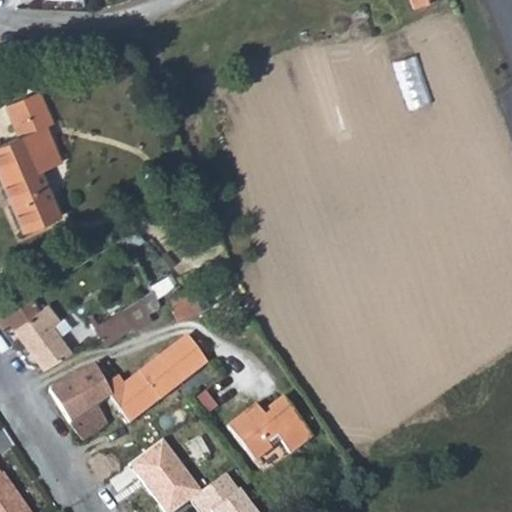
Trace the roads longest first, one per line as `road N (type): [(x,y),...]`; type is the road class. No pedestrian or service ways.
road 1 (residential): [(0,20),(134,21),(180,0)]
road 2 (residential): [(0,371),(86,511)]
